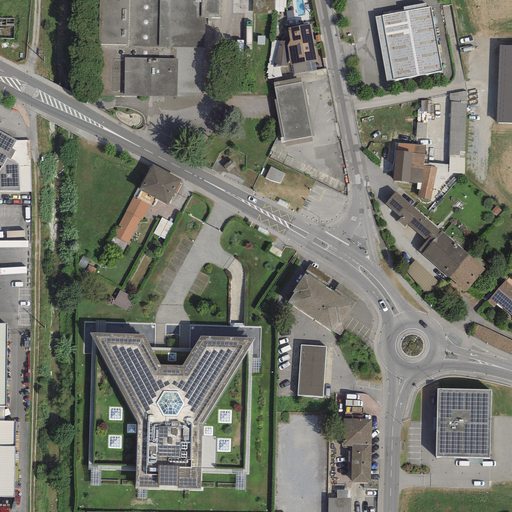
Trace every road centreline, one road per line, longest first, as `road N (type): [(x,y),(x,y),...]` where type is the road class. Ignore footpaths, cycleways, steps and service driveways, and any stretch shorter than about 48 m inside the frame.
road 1 (track): [(35,0),(28,90),(36,334),(31,511)]
road 2 (unknown): [(145,334),(236,325),(225,430),(206,451),(188,456),(142,457),(122,445),(118,353),(133,337)]
road 3 (secondary): [(0,75),(329,248)]
road 4 (unclassified): [(359,197),(323,0)]
road 5 (unknown): [(155,155),(216,77),(232,0)]
road 6 (tertiary): [(389,511),(402,370)]
